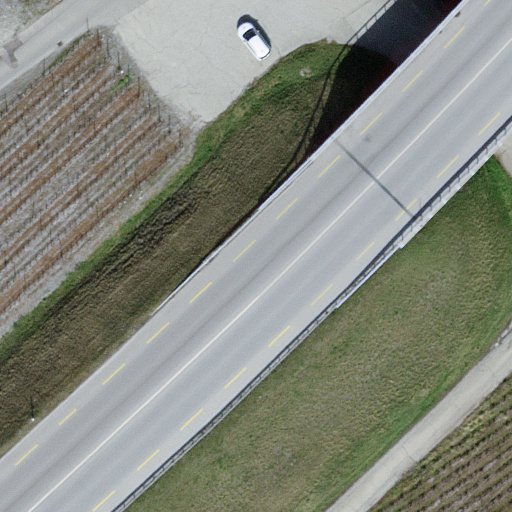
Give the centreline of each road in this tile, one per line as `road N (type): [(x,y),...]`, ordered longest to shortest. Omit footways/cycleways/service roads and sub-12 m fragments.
road 1 (primary): [(511,37),(275,280),(26,511)]
road 2 (unclassified): [(511,111),(458,51),(413,21),(369,6),(308,0)]
road 3 (track): [(511,346),(340,511)]
